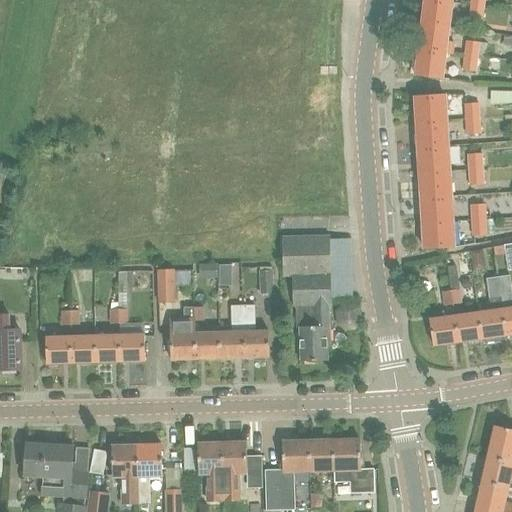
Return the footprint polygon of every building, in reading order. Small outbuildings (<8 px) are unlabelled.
[(471,0),(471,6),(485,8),(486,0),(471,0)] [(452,4),(426,1),(423,26),(449,29),(452,4)] [(485,8),(471,6),(469,20),(484,22),(485,8)] [(423,26),(419,52),(446,55),(446,54),(454,55),(455,43),(448,42),(449,29),(423,26)] [(464,57),(479,59),(481,43),(466,41),(464,57)] [(446,55),(419,52),(416,77),(443,80),(446,55)] [(479,59),(464,57),(462,70),(477,72),(479,59)] [(511,105),(511,93),(496,93),(496,105),(511,105)] [(417,97),(419,123),(445,121),(444,95),(417,97)] [(466,120),(481,119),(480,103),(465,104),(466,120)] [(481,119),(466,120),(467,135),(482,134),(481,119)] [(419,123),(420,148),(447,147),(445,121),(419,123)] [(420,148),(422,174),(449,172),(447,147),(420,148)] [(469,171),(484,170),(483,154),(468,155),(469,171)] [(485,185),(484,170),(469,171),(470,186),(485,185)] [(422,174),(423,199),(450,198),(449,172),(422,174)] [(423,199),(425,225),(452,223),(450,198),(423,199)] [(472,222),(487,221),(486,204),(470,205),(472,222)] [(487,221),(472,222),(473,236),(488,235),(487,221)] [(453,249),(452,223),(425,225),(427,251),(453,249)] [(330,237),(283,239),(284,274),(293,274),(294,305),(297,305),(298,326),(301,326),(302,362),(328,362),(328,345),(330,345),(329,306),(332,306),(330,237)] [(220,267),(220,287),(232,287),(232,266),(220,267)] [(457,266),(447,267),(451,290),(453,305),(463,303),(460,289),(457,266)] [(174,271),(158,272),(159,304),(175,303),(174,271)] [(260,271),(260,295),(274,294),(273,271),(260,271)] [(507,337),(511,335),(511,287),(510,276),(498,278),(507,337)] [(497,338),(507,337),(498,278),(487,279),(491,311),(479,313),(483,340),(485,340),(486,343),(497,342),(497,338)] [(451,290),(442,292),(444,306),(453,305),(451,290)] [(221,360),(245,359),(243,306),(232,306),(233,332),(220,333),(221,360)] [(255,306),(243,306),(245,359),(270,358),(270,331),(256,332),(255,306)] [(195,309),(195,322),(204,322),(203,308),(195,309)] [(195,334),(195,322),(195,309),(193,309),(194,320),(170,321),(171,361),(196,361),(195,334)] [(120,325),(120,310),(110,310),(110,325),(120,325)] [(120,310),(120,325),(128,325),(128,310),(120,310)] [(71,326),(71,311),(62,312),(62,326),(71,326)] [(71,311),(71,326),(80,326),(80,311),(71,311)] [(479,313),(454,317),(458,344),(483,340),(479,313)] [(20,331),(10,331),(9,316),(0,315),(0,371),(21,371),(20,331)] [(458,344),(454,317),(430,320),(434,347),(458,344)] [(220,333),(195,334),(196,361),(221,360),(220,333)] [(120,336),(121,363),(146,362),(145,335),(120,336)] [(71,337),(72,364),(97,363),(96,336),(71,337)] [(121,363),(120,336),(96,336),(97,363),(121,363)] [(71,337),(46,338),(47,365),(72,364),(71,337)] [(511,462),(511,430),(495,427),(488,457),(511,462)] [(335,441),(309,442),(310,472),(335,471),(335,441)] [(335,441),(335,471),(335,483),(350,482),(350,494),(370,494),(369,470),(361,470),(361,441),(335,441)] [(283,471),(265,472),(266,511),(296,511),(295,472),(310,472),(309,442),(282,443),(283,471)] [(74,447),(26,444),(24,478),(43,480),(41,498),(66,499),(66,505),(63,505),(62,511),(84,511),(86,500),(87,500),(89,474),(73,473),(74,447)] [(199,475),(207,475),(208,502),(224,501),(223,444),(198,445),(199,475)] [(247,444),(223,444),(224,501),(240,501),(239,474),(247,474),(247,444)] [(150,504),(149,476),(163,476),(162,446),(138,447),(140,504),(150,504)] [(140,504),(138,447),(113,448),(114,477),(123,477),(124,504),(140,504)] [(511,462),(488,457),(483,483),(509,489),(511,474),(511,462)] [(477,506),(502,511),(511,511),(511,503),(506,502),(509,489),(483,483),(477,506)] [(107,511),(109,495),(91,493),(89,511),(107,511)] [(169,493),(169,511),(180,511),(179,493),(169,493)] [(310,493),(311,507),(322,507),(321,493),(310,493)]
